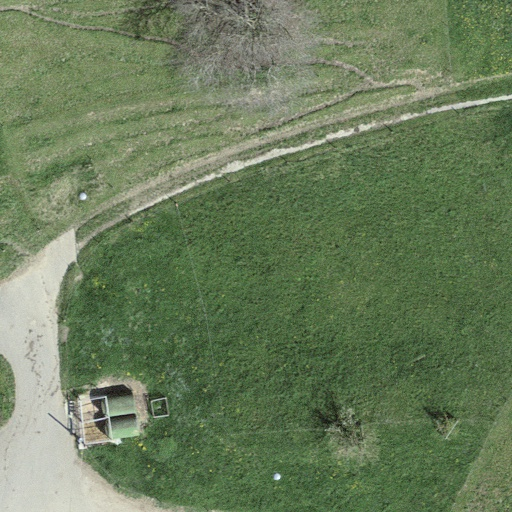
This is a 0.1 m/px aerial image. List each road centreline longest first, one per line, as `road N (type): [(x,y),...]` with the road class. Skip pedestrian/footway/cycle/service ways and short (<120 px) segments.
road 1 (track): [(22,317),(134,198),(459,98),(511,90)]
road 2 (track): [(0,321),(22,317),(33,506)]
